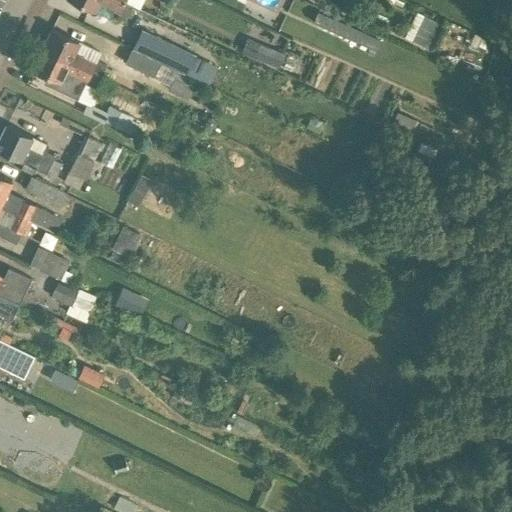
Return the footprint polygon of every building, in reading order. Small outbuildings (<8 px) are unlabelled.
[(125,2),(121,0),(71,0),(94,11),(99,0),(109,5),(108,8),(128,18),(133,7),(134,6),(125,2)] [(377,53),(383,41),(317,12),(312,23),(377,53)] [(440,25),(425,17),(413,42),(423,48),(440,25)] [(42,49),(91,72),(101,77),(107,66),(96,61),(100,53),(52,29),(42,49)] [(142,29),(132,49),(161,63),(185,75),(195,55),(142,29)] [(279,69),(285,54),(248,38),(242,53),(279,69)] [(125,47),(116,65),(138,76),(147,58),(125,47)] [(91,72),(42,49),(33,68),(54,79),(50,87),(78,101),(91,72)] [(176,75),(169,91),(188,100),(196,85),(176,75)] [(133,117),(110,106),(103,121),(132,135),(137,124),(131,121),(133,117)] [(392,123),(406,128),(410,118),(396,113),(392,123)] [(215,120),(211,118),(207,119),(205,123),(206,128),(210,130),(215,128),(217,124),(215,120)] [(0,136),(0,151),(47,174),(55,178),(61,165),(54,161),(56,157),(44,151),(42,154),(28,147),(33,138),(6,124),(0,136)] [(95,162),(94,162),(80,154),(78,153),(69,172),(83,179),(86,180),(95,162)] [(126,198),(140,202),(148,176),(135,172),(126,198)] [(0,206),(16,214),(23,200),(24,199),(8,191),(13,181),(0,174),(0,206)] [(26,190),(62,208),(69,195),(33,177),(26,190)] [(36,206),(23,200),(16,214),(29,220),(36,206)] [(25,236),(32,222),(29,220),(16,214),(0,206),(0,237),(11,242),(16,232),(25,236)] [(29,220),(32,222),(44,228),(51,214),(36,206),(29,220)] [(123,226),(111,249),(131,260),(143,237),(123,226)] [(29,265),(60,281),(65,271),(69,262),(38,247),(29,265)] [(118,263),(122,255),(113,251),(109,259),(118,263)] [(145,259),(137,255),(131,268),(139,272),(145,259)] [(0,294),(18,304),(31,279),(10,268),(4,279),(0,277),(0,294)] [(65,271),(60,281),(71,286),(76,276),(65,271)] [(78,292),(58,282),(51,296),(72,305),(78,292)] [(122,287),(114,304),(140,316),(148,299),(122,287)] [(0,314),(11,319),(18,304),(0,294),(0,314)] [(67,339),(71,331),(63,328),(59,336),(67,339)] [(0,339),(0,368),(17,377),(28,354),(0,339)] [(104,374),(84,365),(78,378),(99,387),(104,374)] [(49,381),(67,389),(73,377),(55,369),(49,381)] [(117,475),(129,471),(125,458),(113,462),(117,475)] [(383,467),(370,463),(367,474),(380,477),(383,467)] [(134,511),(138,505),(119,496),(113,509),(120,511),(134,511)]
